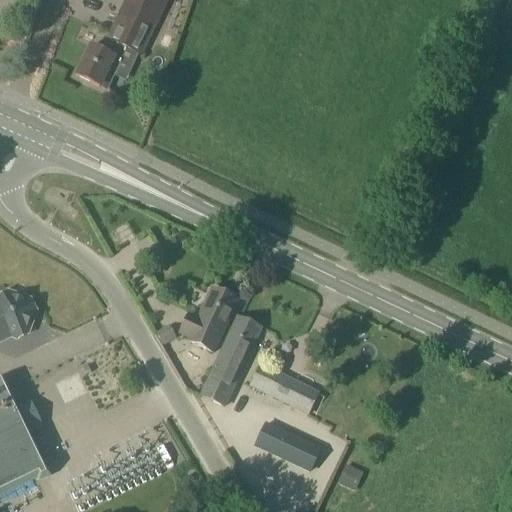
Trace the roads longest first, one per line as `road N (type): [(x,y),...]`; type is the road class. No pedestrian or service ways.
road 1 (secondary): [(511,365),(22,132)]
road 2 (unclassified): [(244,511),(128,314),(88,266),(0,202)]
